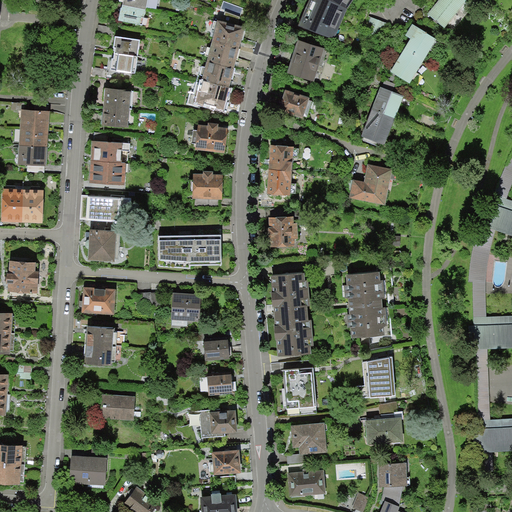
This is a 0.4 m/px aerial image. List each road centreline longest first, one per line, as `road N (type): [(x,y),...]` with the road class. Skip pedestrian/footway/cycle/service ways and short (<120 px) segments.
road 1 (residential): [(511,51),(461,125),(429,232),(429,330),(451,450),(447,511)]
road 2 (residential): [(247,281),(251,112),(290,0)]
road 3 (residential): [(67,273),(50,505),(0,497)]
road 4 (residential): [(96,0),(69,237)]
road 5 (residential): [(265,511),(247,281)]
road 6 (residential): [(247,281),(67,273)]
